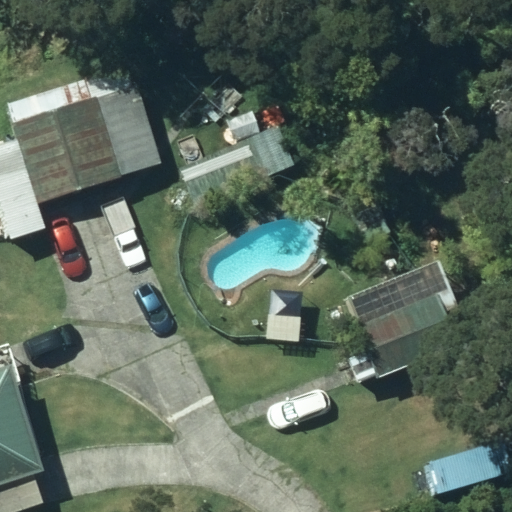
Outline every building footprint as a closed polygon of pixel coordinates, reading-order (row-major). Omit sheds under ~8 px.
[(4,106),(35,206),(121,179),(96,100),(93,101),(86,81),(4,106)] [(252,141),(179,169),(193,205),(266,176),(252,141)] [(30,210),(11,152),(0,155),(0,240),(36,228),(30,210)] [(347,207),(357,228),(374,220),(364,199),(347,207)] [(356,330),(377,380),(455,347),(435,298),(356,330)] [(0,488),(42,475),(8,370),(0,373),(0,488)]
